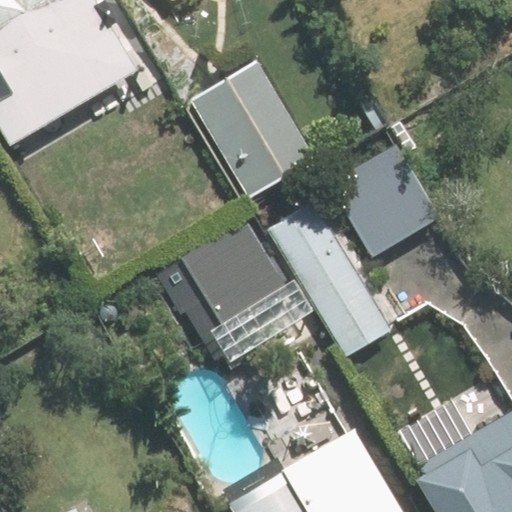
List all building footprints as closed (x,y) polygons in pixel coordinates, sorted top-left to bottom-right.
[(0,0),(0,47),(82,0),(0,0)] [(254,58),(191,95),(248,194),(311,157),(254,58)] [(323,184),(367,259),(433,221),(389,146),(323,184)] [(132,271),(197,225),(168,185),(103,232),(132,271)] [(269,229),(343,357),(384,333),(310,206),(269,229)] [(219,334),(287,295),(243,220),(176,259),(219,334)] [(511,511),(511,420),(411,479),(430,511),(511,511)] [(234,501),(240,511),(387,511),(376,491),(339,511),(306,511),(283,473),(234,501)]
